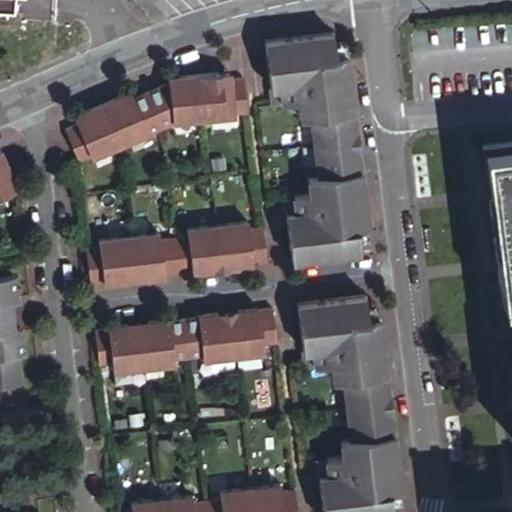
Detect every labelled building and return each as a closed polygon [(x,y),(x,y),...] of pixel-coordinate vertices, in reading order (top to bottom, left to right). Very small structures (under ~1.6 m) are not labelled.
[(352,227),(363,226),(370,225),(347,53),(341,54),(330,55),(327,32),(259,41),(267,104),(268,107),(296,104),(298,116),(309,115),(317,174),(316,174),(319,195),(279,200),(278,195),(286,258),(355,249),(352,227)] [(214,81),(213,74),(174,79),(175,86),(164,87),(160,88),(128,101),(118,105),(116,99),(79,114),(82,121),(72,125),(60,130),(73,161),(85,156),(86,157),(171,120),(229,113),(229,112),(243,112),(238,78),(225,79),(214,81)] [(126,95),(116,99),(118,105),(128,101),(126,95)] [(79,114),(70,119),(72,125),(82,121),(79,114)] [(498,302),(503,301),(511,300),(511,146),(479,150),(498,302)] [(0,194),(11,189),(0,164),(0,194)] [(248,262),(261,260),(257,226),(244,228),(243,221),(183,228),(184,235),(156,239),(155,232),(95,239),(96,247),(82,248),(86,283),(100,281),(100,282),(120,279),(119,273),(139,270),(140,277),(160,274),(160,273),(188,269),(188,270),(208,268),(207,261),(227,259),(228,265),(248,263),(248,262)] [(207,261),(208,268),(228,265),(227,259),(207,261)] [(120,279),(140,277),(139,270),(119,273),(120,279)] [(13,298),(10,273),(0,274),(0,386),(19,384),(15,354),(20,353),(17,325),(10,326),(6,299),(13,298)] [(388,511),(387,497),(403,495),(380,314),(363,317),(360,294),(292,302),(301,368),(332,364),(334,377),(345,376),(352,436),(343,437),(345,453),(312,458),(318,511),(388,511)] [(511,300),(503,301),(511,372),(511,300)] [(272,341),(267,307),(254,308),(254,307),(234,310),(234,317),(215,319),(214,313),(194,315),(194,316),(166,320),(166,319),(146,321),(147,328),(127,330),(126,324),(106,326),(106,328),(92,329),(96,364),(110,362),(111,369),(171,361),(170,354),(198,350),(199,358),(259,350),(258,343),(272,341)] [(214,313),(215,319),(234,317),(234,310),(214,313)] [(147,328),(146,321),(126,324),(127,330),(147,328)] [(277,490),(276,482),(216,490),(217,498),(189,501),(188,494),(128,501),(129,509),(116,511),(293,511),(291,488),(277,490)]
